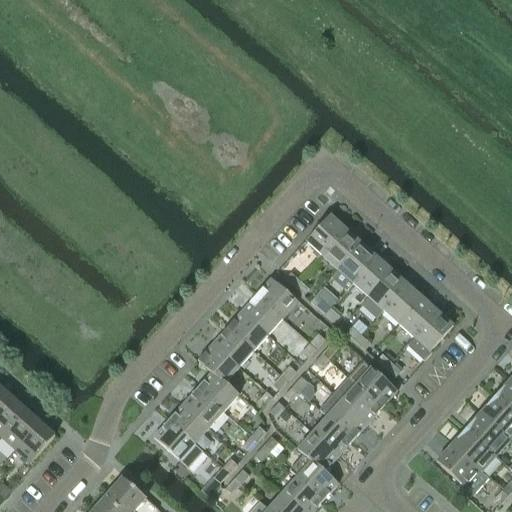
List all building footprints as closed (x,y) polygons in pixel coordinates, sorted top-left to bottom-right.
[(306,245),(313,252),(310,255),(317,261),(320,257),(321,259),(349,228),(345,224),(342,224),(339,228),(329,219),(306,245)] [(349,228),(321,259),(337,272),(360,246),(350,238),(354,234),(354,232),(349,228)] [(337,272),(330,279),(346,293),(352,286),(379,255),(375,251),(373,251),(369,255),(360,246),(337,272)] [(379,255),(352,286),(367,300),(390,273),(381,265),(384,261),(384,259),(379,255)] [(390,273),(367,300),(382,313),(410,282),(406,278),(403,278),(400,282),(390,273)] [(284,282),(293,290),(299,284),(289,275),(284,282)] [(255,299),(281,322),(296,305),(269,282),(255,299)] [(410,282),(382,313),(397,327),(421,301),(411,292),(415,288),(414,286),(410,282)] [(293,290),(302,299),(308,292),(299,284),(293,290)] [(240,315),(266,338),(281,322),(255,299),(240,315)] [(421,301),(397,327),(412,341),(440,309),(436,305),(434,306),(430,309),(421,301)] [(314,309),(323,318),(329,311),(320,303),(314,309)] [(414,342),(407,350),(423,364),(431,355),(429,354),(452,328),(442,319),(445,316),(445,313),(440,309),(412,341),(414,342)] [(323,318),(333,326),(339,319),(329,311),(323,318)] [(226,331),(252,354),(266,338),(240,315),(226,331)] [(344,336),(354,345),(360,338),(350,330),(344,336)] [(211,347),(238,370),(252,354),(226,331),(211,347)] [(316,337),(308,346),(314,352),(323,343),(316,337)] [(354,345),(363,353),(369,347),(360,338),(354,345)] [(300,356),(306,362),(314,352),(308,346),(300,356)] [(196,363),(210,375),(223,387),(224,386),(238,370),(211,347),(196,363)] [(328,348),(320,357),(327,363),(335,353),(328,348)] [(320,357),(312,366),(318,372),(327,363),(320,357)] [(375,364),(384,372),(390,365),(381,357),(375,364)] [(347,381),(380,411),(395,394),(362,364),(347,381)] [(384,372),(394,380),(399,374),(390,365),(384,372)] [(288,369),(279,378),(286,384),(294,375),(288,369)] [(196,391),(222,415),(237,398),(224,386),(223,387),(210,375),(210,376),(196,391)] [(271,388),(277,394),(286,384),(279,378),(271,388)] [(300,379),(292,388),(298,394),(307,385),(300,379)] [(332,397),(366,427),(380,411),(347,381),(332,397)] [(493,400),(511,416),(511,387),(508,384),(493,400)] [(292,388),(283,399),(289,404),(298,394),(292,388)] [(0,390),(0,413),(11,400),(0,390)] [(257,403),(256,404),(263,410),(271,401),(265,395),(264,395),(258,390),(251,398),(257,403)] [(181,407),(208,431),(222,415),(196,391),(181,407)] [(325,420),(351,443),(366,427),(332,397),(318,412),(326,419),(325,420)] [(11,400),(0,413),(0,439),(2,441),(26,414),(11,400)] [(479,416),(509,442),(511,438),(511,416),(493,400),(479,416)] [(278,404),(269,414),(276,420),(284,410),(278,404)] [(167,423),(193,447),(208,431),(181,407),(167,423)] [(26,414),(2,441),(17,454),(40,427),(26,414)] [(465,432),(494,458),(509,442),(479,416),(465,432)] [(311,436),(337,459),(351,443),(325,420),(311,436)] [(152,440),(178,463),(186,470),(201,454),(193,447),(167,423),(152,440)] [(40,427),(17,454),(30,466),(54,439),(40,427)] [(258,430),(249,439),(256,445),(264,435),(258,430)] [(450,448),(487,481),(488,481),(480,474),(494,458),(465,432),(450,448)] [(296,452),(302,457),(309,464),(310,464),(322,475),(323,475),(337,459),(311,436),(296,452)] [(241,448),(247,454),(256,445),(249,439),(241,448)] [(270,440),(261,450),(268,456),(276,446),(270,440)] [(435,464),(465,491),(473,498),(487,481),(450,448),(435,464)] [(261,450),(253,459),(259,465),(268,456),(261,450)] [(302,457),(288,472),(296,479),(295,480),(321,503),(336,487),(323,475),(322,475),(310,464),(309,464),(302,457)] [(229,462),(221,471),(227,477),(236,467),(229,462)] [(212,480),(219,486),(227,477),(221,471),(212,480)] [(241,472),(232,482),(239,488),(247,478),(241,472)] [(281,496),(298,511),(313,511),(321,503),(295,480),(281,496)] [(118,511),(135,511),(145,502),(121,481),(105,499),(118,511)] [(232,482),(224,491),(231,497),(239,488),(232,482)] [(492,503),(498,508),(507,498),(501,493),(492,503)] [(266,511),(298,511),(281,496),(266,511)] [(118,511),(105,499),(93,511),(118,511)]
